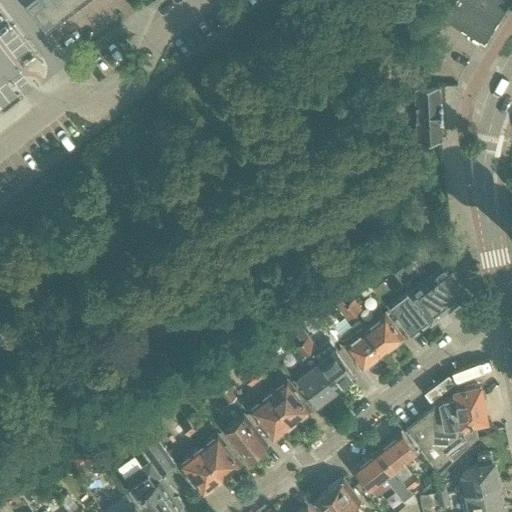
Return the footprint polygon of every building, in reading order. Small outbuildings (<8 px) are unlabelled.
[(25,0),(45,25),(59,14),(60,15),(79,0),(25,0)] [(452,0),(444,13),(484,38),(507,0),(452,0)] [(440,105),(439,88),(440,88),(440,86),(415,87),(416,107),(416,109),(417,120),(416,120),(416,122),(417,122),(417,125),(417,142),(442,141),(442,139),(441,139),(441,122),(443,122),(443,119),(439,119),(439,108),(442,108),(442,105),(440,105)] [(396,274),(408,289),(415,298),(429,318),(459,295),(461,289),(455,256),(451,255),(425,275),(411,257),(410,257),(394,270),(396,274)] [(372,290),(378,297),(388,289),(382,282),(372,290)] [(389,304),(411,332),(429,318),(415,298),(408,289),(389,304)] [(346,302),(353,313),(360,308),(353,297),(346,302)] [(346,318),(353,313),(346,302),(339,308),(346,318)] [(364,327),(383,352),(392,345),(394,345),(400,340),(401,338),(403,336),(384,311),(364,327)] [(364,327),(358,319),(338,334),(345,342),(344,343),(362,368),(365,365),(367,366),(376,359),(376,357),(383,352),(364,327)] [(289,327),(301,342),(303,344),(307,349),(308,351),(309,352),(316,362),(336,387),(345,381),(348,381),(352,377),(352,375),(355,373),(335,346),(334,347),(329,340),(318,349),(308,336),(297,321),(289,327)] [(291,350),(306,370),(297,377),(317,403),(320,401),(322,401),(326,397),(327,395),(336,387),(316,362),(309,352),(308,351),(307,349),(303,344),(301,342),(291,350)] [(250,370),(258,380),(265,375),(257,365),(250,370)] [(251,385),(258,380),(250,370),(243,376),(251,385)] [(268,393),(291,421),(298,415),(302,416),(307,412),(308,408),(309,407),(287,378),(268,393)] [(438,470),(469,442),(462,435),(463,435),(461,424),(486,419),(480,387),(477,385),(453,389),(454,396),(442,398),(418,417),(419,417),(405,428),(438,470)] [(229,403),(236,397),(228,388),(221,393),(229,403)] [(283,427),(291,421),(268,393),(249,407),(272,436),(273,435),(277,436),(283,431),(283,427)] [(151,414),(144,404),(139,408),(145,418),(151,414)] [(246,458),(266,443),(243,414),(224,429),(246,458)] [(181,424),(189,434),(195,429),(187,419),(181,424)] [(150,459),(123,477),(148,511),(174,511),(177,511),(179,511),(181,511),(179,509),(181,507),(183,502),(178,496),(174,496),(171,492),(172,488),(165,478),(160,477),(160,471),(174,461),(147,424),(132,435),(150,459)] [(378,448),(393,468),(417,449),(401,430),(378,448)] [(210,462),(221,476),(228,470),(232,471),(238,467),(239,463),(240,461),(217,433),(199,447),(210,462)] [(96,459),(86,446),(69,459),(79,472),(96,459)] [(213,482),(221,476),(210,462),(199,447),(179,462),(202,490),(204,489),(208,490),(213,486),(213,482)] [(402,480),(393,468),(378,448),(354,467),(369,487),(376,495),(390,484),(402,500),(412,492),(410,489),(402,479),(402,480)] [(460,491),(498,483),(493,460),(492,461),(490,451),(477,454),(479,463),(468,465),(461,471),(463,481),(459,482),(460,491)] [(402,479),(410,489),(419,482),(411,473),(402,479)] [(322,511),(348,511),(346,509),(360,498),(358,495),(358,492),(354,486),(350,486),(342,476),(313,500),(322,511)] [(472,511),(503,506),(498,483),(460,491),(462,500),(460,500),(462,511),(472,511)] [(439,505),(449,503),(445,484),(435,486),(436,491),(419,495),(422,507),(438,504),(439,505)] [(120,511),(118,509),(104,490),(95,497),(102,509),(103,511),(138,511),(132,503),(120,511)] [(73,511),(79,508),(68,493),(59,500),(68,511),(73,511)] [(0,511),(12,511),(4,500),(0,503),(0,511)] [(418,511),(416,500),(404,504),(395,511),(418,511)]
